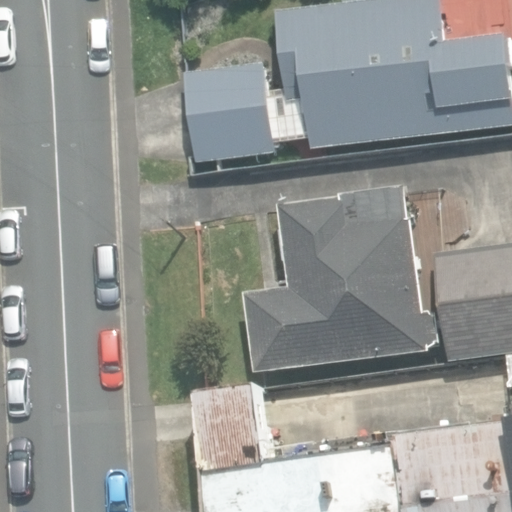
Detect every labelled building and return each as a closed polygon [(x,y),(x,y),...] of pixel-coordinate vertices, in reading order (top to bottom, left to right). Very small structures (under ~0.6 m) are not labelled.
[(309,104),(316,155),(511,128),(511,40),(480,45),(474,5),(446,8),(444,0),(408,0),(281,17),(292,106),(309,104)] [(185,76),(197,169),(281,158),(269,65),(185,76)] [(249,296),(262,380),(434,354),(410,193),(283,212),(295,289),(249,296)] [(511,247),(438,258),(453,367),(511,358),(511,247)] [(416,511),(406,431),(276,446),(270,391),(209,398),(217,476),(221,511),(416,511)] [(406,431),(416,511),(511,511),(511,427),(477,433),(476,423),(406,431)]
